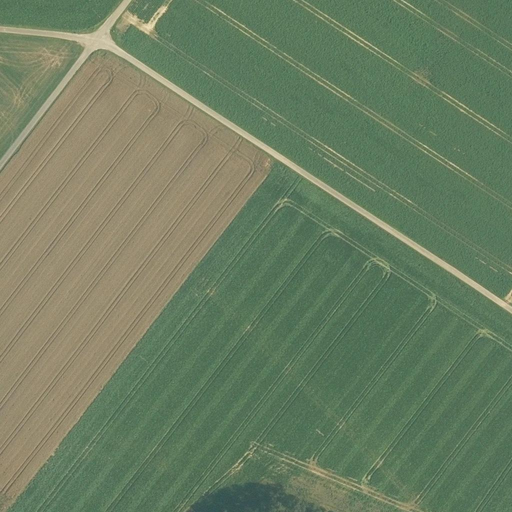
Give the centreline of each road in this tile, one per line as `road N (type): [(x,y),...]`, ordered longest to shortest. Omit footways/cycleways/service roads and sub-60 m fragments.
road 1 (unclassified): [(96,38),(511,313)]
road 2 (unclassified): [(96,38),(0,165)]
